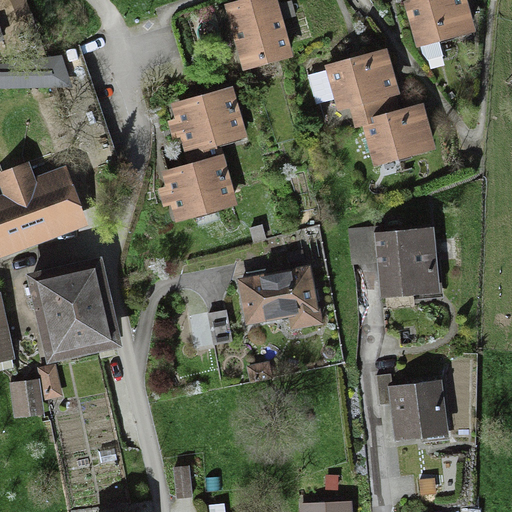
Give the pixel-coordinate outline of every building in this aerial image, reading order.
[(274,0),(260,0),(230,9),(246,64),(290,52),(274,0)] [(463,0),(432,0),(410,6),(419,41),(471,27),(463,0)] [(56,86),(86,76),(76,46),(46,56),(56,86)] [(383,54),(309,74),(319,111),(393,91),(383,54)] [(86,76),(56,86),(85,172),(115,163),(86,76)] [(231,92),(177,108),(194,167),(222,159),(216,140),(243,132),(231,92)] [(420,109),(368,124),(378,160),(430,145),(420,109)] [(234,200),(222,159),(194,167),(167,175),(180,216),(234,200)] [(0,179),(7,197),(0,199),(0,252),(78,223),(62,179),(33,190),(24,167),(0,176),(0,179)] [(381,225),(348,228),(351,259),(382,256),(386,295),(437,290),(430,229),(382,234),(381,225)] [(308,268),(241,282),(250,321),(291,313),(294,325),(319,320),(308,268)] [(95,269),(30,283),(36,309),(45,307),(56,356),(97,347),(96,341),(110,339),(95,269)] [(227,311),(207,315),(214,345),(233,340),(227,311)] [(0,358),(12,356),(6,326),(0,326),(0,358)] [(269,362),(249,367),(252,381),(272,376),(269,362)] [(55,364),(40,368),(45,398),(61,395),(55,364)] [(392,373),(376,375),(380,405),(395,403),(400,438),(444,433),(438,382),(393,387),(392,373)] [(37,380),(11,383),(14,414),(41,411),(37,380)] [(192,497),(189,466),(173,468),(177,499),(192,497)]
